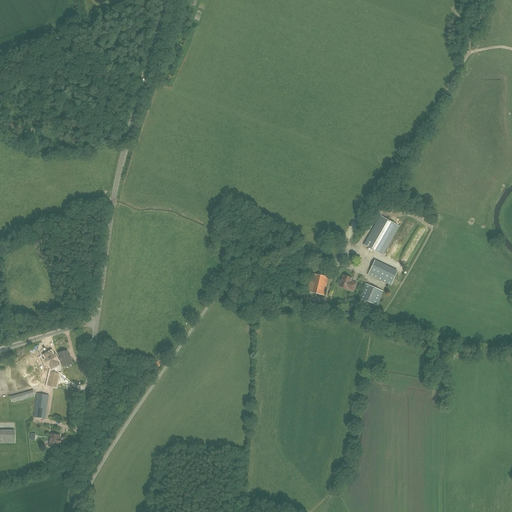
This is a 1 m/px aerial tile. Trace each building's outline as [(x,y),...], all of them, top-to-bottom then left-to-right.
[(382,255),(399,226),(381,216),(364,245),(382,255)] [(398,271),(375,261),(368,274),(391,285),(398,271)] [(324,296),(328,277),(311,273),(307,292),(324,296)] [(347,288),(354,291),(357,283),(350,281),(351,278),(343,275),(339,286),(347,289),(347,288)] [(366,284),(360,298),(377,305),(383,291),(366,284)] [(291,297),(299,297),(299,288),(291,288),(291,297)] [(69,350),(59,353),(63,367),(73,364),(69,350)] [(51,353),(45,356),(47,360),(46,360),(50,367),(51,367),(52,368),(52,369),(51,373),(48,385),(56,387),(59,374),(56,374),(58,367),(57,366),(59,364),(58,363),(59,363),(57,360),(56,359),(56,360),(54,357),(55,357),(54,355),(53,356),(51,353)] [(159,367),(162,362),(156,357),(152,362),(159,367)] [(33,390),(10,397),(12,403),(35,396),(33,390)] [(37,394),(34,417),(45,419),(49,395),(37,394)] [(16,430),(0,429),(0,443),(16,443),(16,430)] [(58,443),(61,443),(61,439),(59,439),(60,436),(50,434),(49,446),(51,446),(51,447),(51,448),(54,448),(55,448),(55,447),(57,447),(58,443)]
